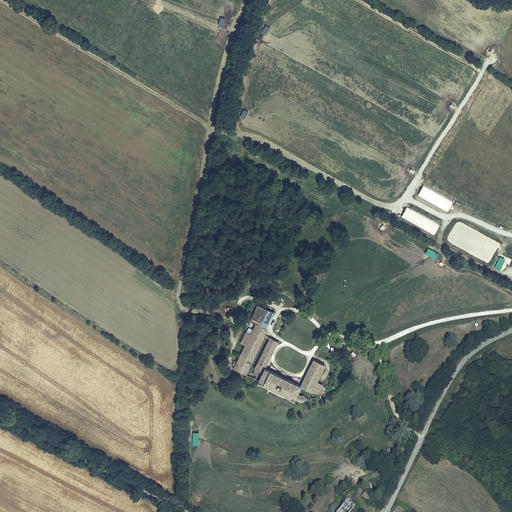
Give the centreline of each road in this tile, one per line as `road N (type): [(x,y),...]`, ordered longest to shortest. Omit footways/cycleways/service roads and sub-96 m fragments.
road 1 (track): [(178,505),(181,296),(0,170)]
road 2 (residential): [(511,329),(463,359),(383,511)]
road 3 (residential): [(189,511),(0,411)]
